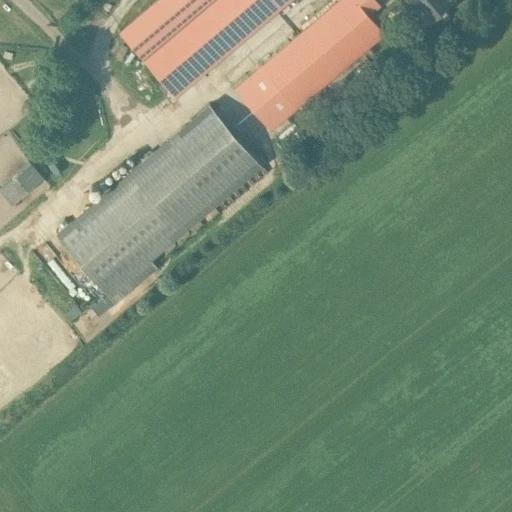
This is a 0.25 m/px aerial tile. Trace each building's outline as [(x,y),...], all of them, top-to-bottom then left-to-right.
[(159,0),(121,33),(141,56),(176,97),(290,0),(159,0)] [(362,0),(337,0),(236,87),(271,128),(384,33),(359,3),(362,0)] [(408,0),(427,22),(453,0),(408,0)] [(268,172),(210,104),(57,233),(115,302),(268,172)] [(289,149),(304,136),(292,122),(277,135),(289,149)] [(30,163),(14,176),(27,191),(43,179),(30,163)] [(76,305),(67,312),(72,318),(81,311),(76,305)]
